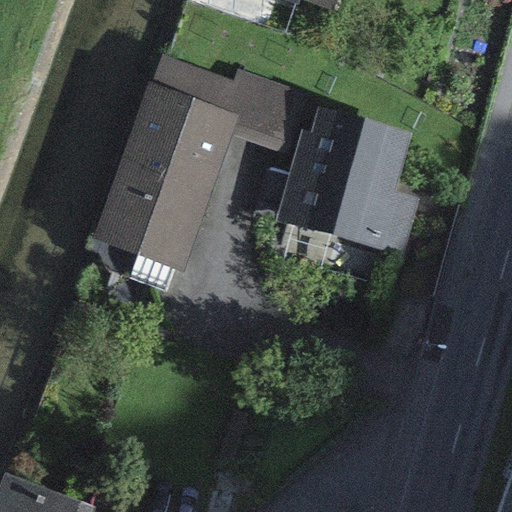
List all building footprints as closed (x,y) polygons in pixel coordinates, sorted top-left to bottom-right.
[(338,0),(309,0),(335,9),(338,0)] [(164,54),(153,84),(238,117),(232,135),(290,156),(309,95),(237,69),(234,80),(164,54)] [(153,84),(149,82),(91,240),(184,271),(232,135),(238,117),(153,84)] [(311,132),(303,128),(279,220),(405,255),(420,198),(396,192),(412,133),(318,106),(311,132)] [(91,511),(94,505),(8,473),(0,493),(0,511),(91,511)]
